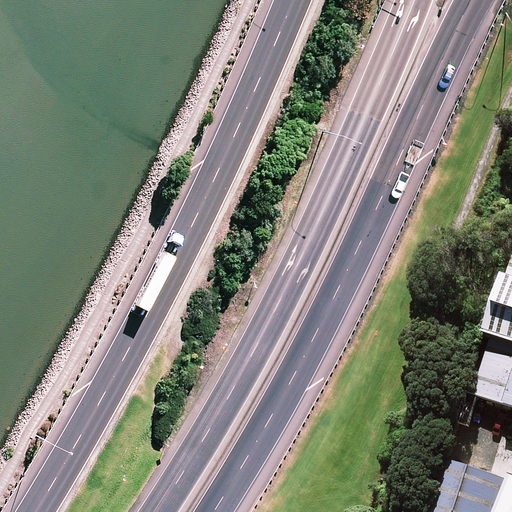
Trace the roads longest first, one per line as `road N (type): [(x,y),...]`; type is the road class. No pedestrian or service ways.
road 1 (trunk): [(158,511),(272,319),(415,0)]
road 2 (trunk): [(473,0),(340,285),(215,511)]
road 3 (trunk): [(34,511),(182,246),(291,0)]
